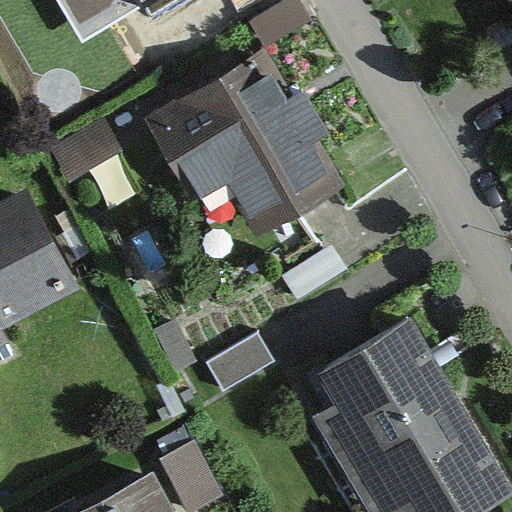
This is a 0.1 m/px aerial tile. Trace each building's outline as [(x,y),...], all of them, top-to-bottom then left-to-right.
[(62,0),(84,36),(144,0),(62,0)] [(344,203),(262,61),(147,127),(198,214),(227,197),(258,252),(344,203)] [(0,333),(74,297),(27,204),(0,217),(0,361),(4,359),(0,351),(0,333)] [(462,511),(502,489),(409,332),(302,395),(371,511),(462,511)] [(172,511),(154,478),(90,511),(172,511)]
